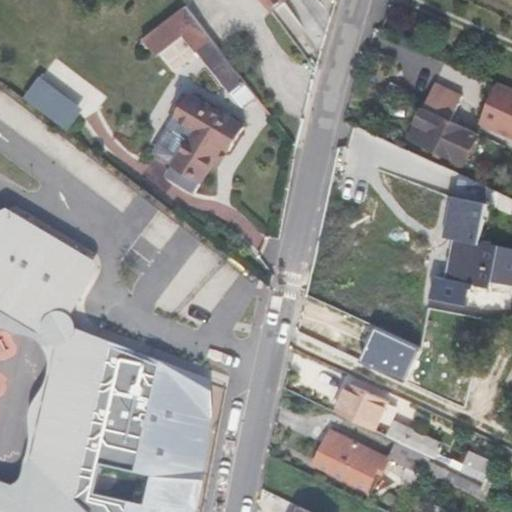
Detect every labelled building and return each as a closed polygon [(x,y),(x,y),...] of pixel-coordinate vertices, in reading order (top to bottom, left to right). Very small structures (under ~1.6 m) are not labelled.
[(263,0),(270,9),(281,0),(263,0)] [(233,93),(246,83),(188,7),(171,20),(184,36),(198,53),(200,52),(233,93)] [(156,58),(184,36),(171,20),(142,41),(156,58)] [(43,71),(24,95),(67,128),(86,104),(43,71)] [(245,110),(259,99),(246,83),(233,93),(245,110)] [(511,89),(498,83),(480,121),(511,135),(511,89)] [(189,139),(176,162),(168,176),(195,193),(223,147),(229,152),(244,127),(191,94),(171,128),(189,139)] [(17,133),(85,181),(103,156),(35,108),(17,133)] [(411,135),(465,161),(475,138),(422,113),(411,135)] [(157,152),(176,162),(189,139),(171,128),(157,152)] [(493,188),(461,173),(456,197),(452,196),(445,237),(455,239),(448,278),(438,276),(433,298),(470,305),(474,284),(492,288),(500,245),(482,241),(490,205),(493,188)] [(511,197),(493,188),(490,205),(511,213),(511,197)] [(214,415),(211,414),(198,472),(204,474),(197,505),(193,504),(191,511),(0,511),(0,489),(25,496),(60,342),(55,340),(51,337),(49,335),(48,331),(38,333),(19,331),(11,328),(2,324),(0,322),(0,214),(8,210),(83,255),(90,261),(91,264),(92,268),(91,272),(90,276),(68,314),(72,316),(73,319),(75,321),(76,324),(76,327),(76,331),(211,382),(213,380),(78,330),(79,328),(77,322),(75,317),(73,315),(72,314),(98,272),(100,267),(99,264),(97,260),(93,258),(9,207),(0,212),(0,324),(1,326),(10,330),(19,333),(32,336),(37,339),(42,343),(45,346),(47,350),(50,358),(50,371),(44,387),(36,400),(32,412),(31,424),(32,435),(31,445),(26,469),(22,479),(14,484),(0,479),(0,511),(198,511),(199,509),(207,470),(214,415)] [(191,511),(193,504),(197,505),(204,474),(198,472),(211,414),(211,382),(76,331),(76,327),(76,324),(75,321),(73,319),(72,316),(68,314),(90,276),(91,272),(92,268),(91,264),(90,261),(83,255),(8,210),(0,214),(0,322),(2,324),(11,328),(19,331),(38,333),(48,331),(49,335),(51,337),(55,340),(60,342),(25,496),(0,489),(0,511),(191,511)] [(381,421),(390,404),(350,384),(338,409),(378,427),(381,421)] [(386,471),(391,459),(392,458),(331,429),(318,457),(314,464),(368,491),(380,468),(386,471)] [(504,491),(399,442),(392,458),(391,459),(418,472),(420,468),(498,505),(504,491)] [(465,464),(488,475),(494,461),(471,451),(465,464)] [(411,490),(400,511),(401,511),(428,511),(431,508),(420,503),(423,496),(411,490)]
